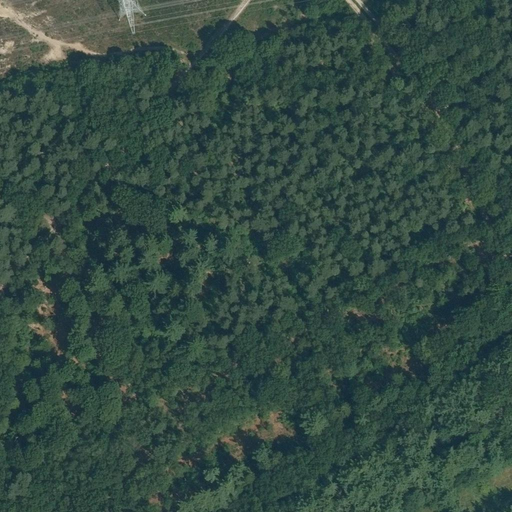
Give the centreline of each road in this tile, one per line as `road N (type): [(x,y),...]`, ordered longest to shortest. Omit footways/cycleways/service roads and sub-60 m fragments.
road 1 (track): [(246,0),(0,290)]
road 2 (track): [(163,511),(54,226),(0,174)]
road 3 (track): [(511,271),(430,97),(346,0)]
